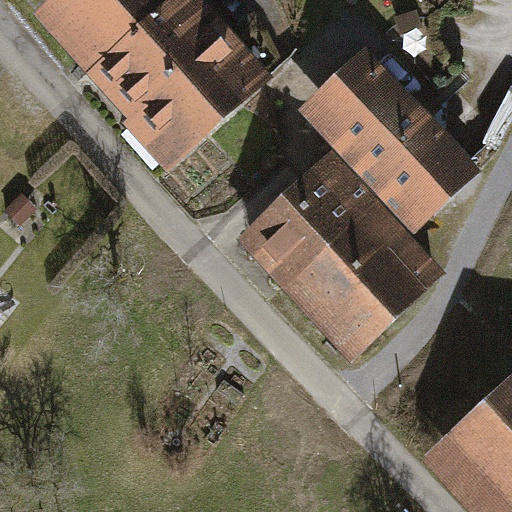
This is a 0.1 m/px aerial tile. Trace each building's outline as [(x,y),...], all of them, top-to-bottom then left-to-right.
[(195,0),(48,0),(34,13),(169,169),(268,84),(195,0)] [(296,117),(332,155),(411,237),(479,173),(365,53),(296,117)] [(332,155),(243,239),(355,356),(444,272),(411,237),(332,155)] [(38,209),(22,195),(8,212),(23,226),(38,209)] [(511,511),(511,377),(422,455),(472,511),(511,511)]
